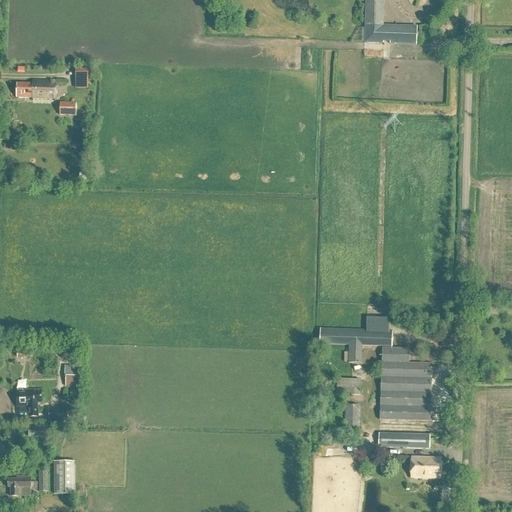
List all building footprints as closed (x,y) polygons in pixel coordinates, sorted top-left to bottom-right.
[(366,0),(365,26),(365,29),(359,29),(350,43),(364,43),(364,44),(383,45),(383,43),(389,43),(389,45),(416,46),(417,28),(383,26),(384,0),(366,0)] [(76,83),(88,83),(88,79),(92,79),(92,71),(88,71),(88,70),(76,70),(76,83)] [(32,99),(32,97),(55,98),(55,82),(33,81),(33,85),(18,85),(17,99),(32,99)] [(60,103),(60,116),(75,117),(76,104),(60,103)] [(361,364),(362,347),(392,348),(392,332),(320,330),(320,345),(349,346),(349,364),(361,364)] [(430,423),(432,365),(410,364),(410,349),(382,349),(379,421),(430,423)] [(17,351),(17,359),(27,360),(27,351),(17,351)] [(66,379),(66,388),(80,389),(80,379),(66,379)] [(337,380),(337,395),(360,396),(361,381),(337,380)] [(41,391),(16,392),(17,408),(19,408),(20,418),(39,417),(38,404),(42,403),(41,391)] [(48,404),(48,424),(69,424),(68,415),(56,416),(56,404),(48,404)] [(360,406),(346,406),(345,430),(359,430),(360,406)] [(28,438),(49,438),(49,428),(29,427),(28,438)] [(379,434),(379,447),(429,449),(430,435),(379,434)] [(412,458),(411,479),(440,480),(441,459),(412,458)] [(54,496),(75,496),(75,463),(54,463),(54,496)] [(39,493),(48,493),(48,473),(39,473),(39,493)] [(37,484),(31,484),(31,477),(17,477),(17,480),(8,480),(8,488),(11,488),(10,497),(20,497),(20,495),(31,495),(31,489),(37,489),(37,484)]
